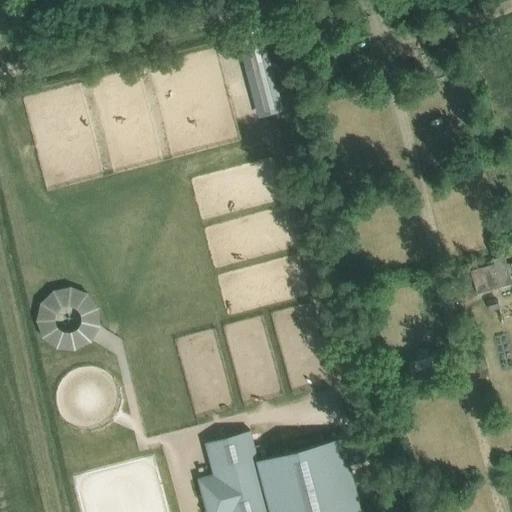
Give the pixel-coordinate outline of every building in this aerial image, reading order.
[(243,53),(255,98),(267,95),(256,50),(243,53)] [(511,283),(511,280),(505,256),(493,259),(495,263),(471,270),(477,293),(511,283)] [(96,295),(38,291),(34,342),(93,345),(96,295)] [(490,310),(500,308),(497,297),(487,300),(490,310)] [(206,442),(214,474),(199,478),(207,511),(361,511),(342,439),(258,461),(250,430),(206,442)]
